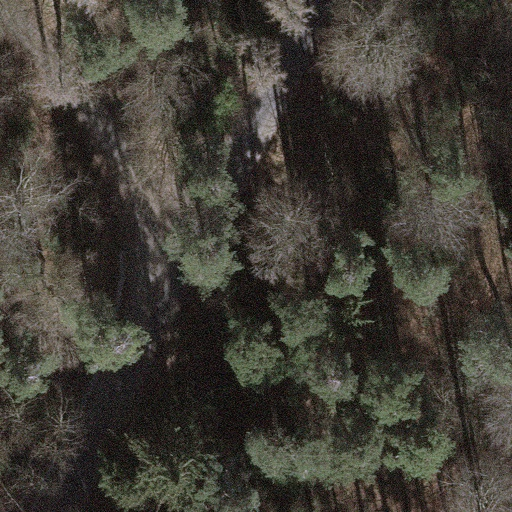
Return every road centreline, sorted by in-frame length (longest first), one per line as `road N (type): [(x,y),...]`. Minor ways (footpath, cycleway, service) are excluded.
road 1 (track): [(59,511),(320,0)]
road 2 (track): [(0,19),(93,113),(190,243)]
